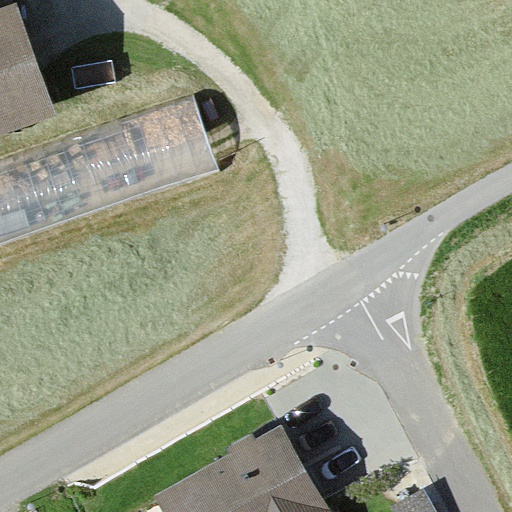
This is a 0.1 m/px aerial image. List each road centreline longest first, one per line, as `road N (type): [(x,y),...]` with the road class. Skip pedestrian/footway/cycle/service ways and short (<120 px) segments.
road 1 (residential): [(0,484),(334,298)]
road 2 (residential): [(334,298),(388,346),(476,511)]
road 3 (residential): [(334,298),(511,188)]
